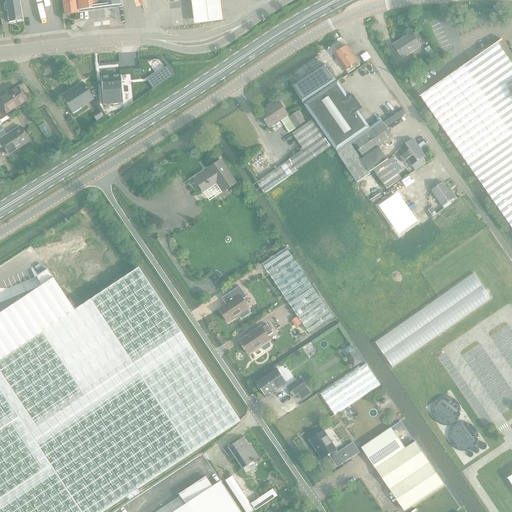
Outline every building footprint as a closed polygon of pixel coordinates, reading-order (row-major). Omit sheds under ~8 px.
[(4,0),(5,3),(4,4),(4,10),(6,11),(8,23),(22,21),(18,0),(4,0)] [(62,0),(64,15),(77,13),(74,0),(62,0)] [(77,0),(78,10),(121,5),(119,0),(77,0)] [(218,0),(190,0),(192,10),(193,24),(221,21),(219,6),(218,0)] [(402,57),(421,46),(412,32),(405,36),(406,38),(394,46),(402,57)] [(502,39),(420,96),(420,97),(421,96),(468,165),(468,166),(469,165),(492,199),(492,200),(493,200),(511,227),(511,101),(507,89),(511,86),(511,68),(496,44),(502,40),(502,39)] [(348,72),(352,70),(360,65),(352,52),(348,46),(342,50),(340,49),(337,50),(337,53),(336,54),(346,70),(347,69),(348,72)] [(366,52),(360,56),(365,62),(370,58),(366,52)] [(408,79),(413,76),(404,62),(400,65),(408,79)] [(303,104),(337,82),(332,75),(334,73),(331,69),(329,70),(325,64),(292,86),(303,104)] [(100,77),(103,105),(122,103),(120,75),(100,77)] [(412,78),(408,81),(412,87),(416,84),(412,78)] [(349,97),(338,81),(337,81),(337,82),(303,104),(313,119),(331,145),(335,152),(357,183),(368,176),(367,175),(356,159),(360,156),(351,144),(349,142),(370,128),(358,111),(362,109),(353,95),(349,97)] [(71,113),(93,99),(82,83),(61,97),(71,113)] [(0,97),(0,109),(2,108),(6,114),(26,101),(17,87),(0,97)] [(270,127),(289,114),(278,98),(271,103),(272,104),(260,113),(270,127)] [(296,126),(305,121),(298,111),(290,117),(296,126)] [(99,112),(93,116),(97,122),(103,117),(99,112)] [(331,145),(313,119),(292,133),(303,149),(289,159),(289,160),(257,182),(264,193),(297,170),(296,170),(331,145)] [(0,147),(2,146),(8,155),(29,141),(19,127),(0,139),(0,125),(1,124),(0,123),(0,147)] [(377,149),(391,139),(380,124),(351,144),(360,156),(356,159),(367,175),(370,172),(384,191),(399,181),(377,149)] [(404,154),(399,157),(403,163),(408,160),(411,165),(415,170),(426,163),(422,158),(422,159),(417,152),(420,150),(413,140),(400,148),(404,154)] [(222,192),(236,183),(220,160),(212,165),(213,167),(194,179),(203,192),(216,183),(222,192)] [(449,202),(456,197),(451,191),(450,192),(444,183),(433,190),(443,206),(449,202)] [(376,206),(398,238),(421,222),(399,190),(376,206)] [(432,207),(427,210),(432,217),(437,214),(432,207)] [(308,333),(333,316),(286,247),(262,264),(308,333)] [(0,511),(101,511),(125,496),(127,499),(128,500),(138,493),(135,490),(239,421),(137,268),(74,310),(73,311),(0,359),(0,511)] [(0,359),(73,311),(74,310),(52,278),(47,270),(36,277),(40,286),(0,312),(0,359)] [(473,272),(375,343),(392,367),(492,298),(473,272)] [(215,273),(211,279),(220,286),(225,280),(215,273)] [(240,285),(227,294),(232,300),(220,308),(229,321),(240,313),(242,317),(250,311),(248,308),(249,307),(243,298),(247,295),(240,285)] [(268,341),(271,340),(268,336),(273,332),(268,324),(263,328),(262,326),(241,340),(250,354),(261,346),(263,349),(265,349),(270,346),(270,344),(268,341)] [(351,344),(342,350),(353,367),(362,361),(351,344)] [(366,365),(352,374),(322,394),(335,415),(352,404),(379,385),(366,365)] [(277,369),(271,374),(270,373),(257,382),(258,384),(258,387),(260,390),(262,390),(266,396),(280,387),(279,387),(286,382),(277,369)] [(311,395),(306,388),(300,378),(287,387),(293,396),(297,393),(302,401),(311,395)] [(431,417),(434,421),(438,424),(443,425),(449,425),(453,423),(457,419),(460,415),(460,410),(460,405),(457,401),(454,398),(450,396),(445,395),(440,396),(436,398),(432,402),(430,406),(430,412),(431,417)] [(452,429),(450,433),(450,437),(451,442),(453,445),(456,448),(460,449),(465,450),(469,448),(473,446),(475,442),(476,438),(476,433),(474,429),(471,426),(467,424),(463,423),(458,424),(455,426),(452,429)] [(406,449),(405,448),(391,427),(362,448),(376,468),(403,511),(443,484),(415,442),(406,449)] [(324,458),(333,452),(341,465),(352,458),(360,452),(353,442),(338,452),(337,450),(324,431),(310,440),(315,448),(316,447),(324,458)] [(242,469),(258,459),(251,449),(249,450),(242,439),(224,451),(228,457),(232,454),(242,469)] [(239,511),(219,481),(211,486),(204,476),(177,494),(184,504),(171,511),(239,511)]
